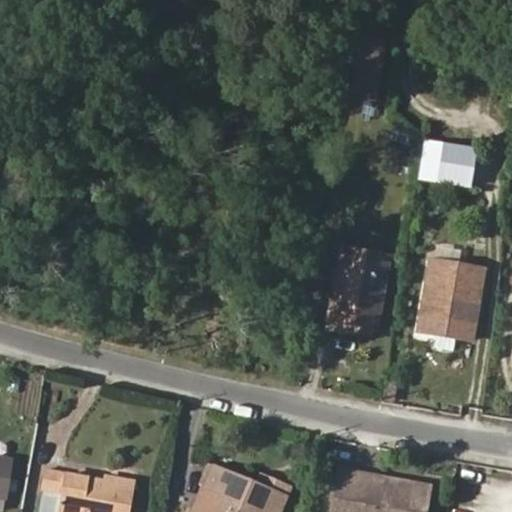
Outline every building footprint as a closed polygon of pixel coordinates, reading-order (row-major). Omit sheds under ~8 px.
[(374,102),(385,41),(360,36),(349,98),(374,102)] [(448,191),(453,157),(420,153),(415,187),(448,191)] [(375,325),(388,257),(342,248),(328,319),(345,322),(345,320),(375,325)] [(472,344),(484,268),(426,259),(414,334),(433,337),(431,348),(453,352),(455,341),(472,344)] [(0,510),(3,511),(11,461),(0,459),(0,510)] [(264,511),(269,511),(278,494),(215,467),(207,487),(224,494),(216,511),(258,511),(259,510),(264,511)] [(425,511),(430,485),(336,468),(328,511),(425,511)] [(58,490),(61,474),(47,472),(44,487),(58,490)] [(129,511),(135,482),(110,478),(109,483),(64,475),(56,511),(129,511)] [(216,511),(224,494),(207,487),(196,511),(216,511)]
